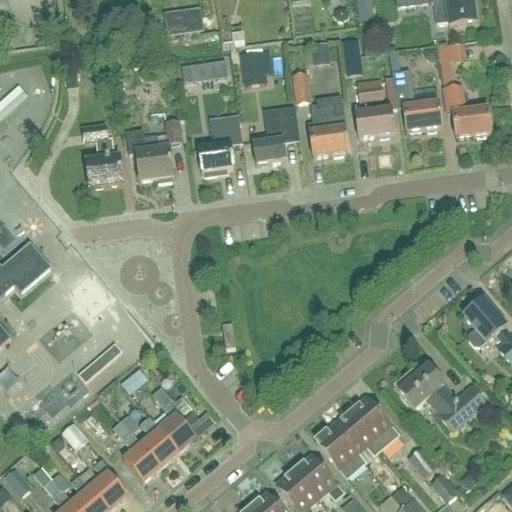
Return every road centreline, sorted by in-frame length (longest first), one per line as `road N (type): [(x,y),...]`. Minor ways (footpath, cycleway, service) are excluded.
road 1 (residential): [(247,434),(275,439),(375,357),(384,324),(460,258),(494,257),(511,242)]
road 2 (residential): [(176,234),(192,223),(362,208),(382,197),(511,176)]
road 3 (residential): [(247,434),(195,368),(176,234)]
